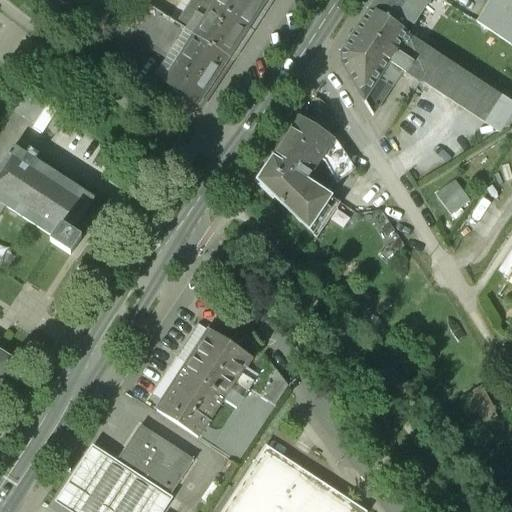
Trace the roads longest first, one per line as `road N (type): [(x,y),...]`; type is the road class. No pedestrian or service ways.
road 1 (primary): [(306,46),(0,494)]
road 2 (residential): [(306,46),(399,189)]
